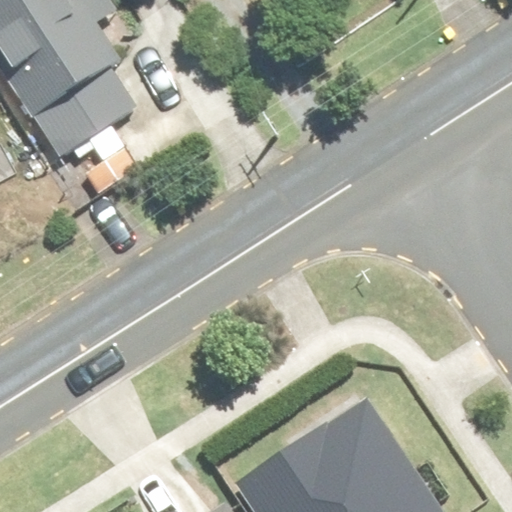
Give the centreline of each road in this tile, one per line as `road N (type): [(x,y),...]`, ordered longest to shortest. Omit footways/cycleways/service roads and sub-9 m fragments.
road 1 (tertiary): [(0,400),(395,146)]
road 2 (residential): [(511,315),(395,146)]
road 3 (tertiary): [(395,146),(511,72)]
